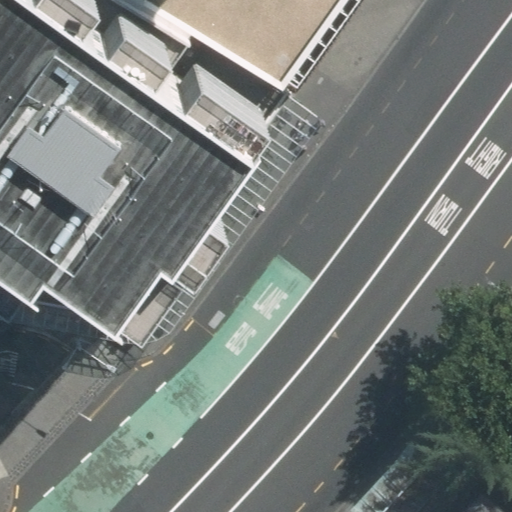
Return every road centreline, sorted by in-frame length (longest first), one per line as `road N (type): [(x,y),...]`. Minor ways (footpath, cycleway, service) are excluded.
road 1 (secondary): [(197,486),(366,287),(511,87)]
road 2 (residential): [(0,383),(92,419),(197,486)]
